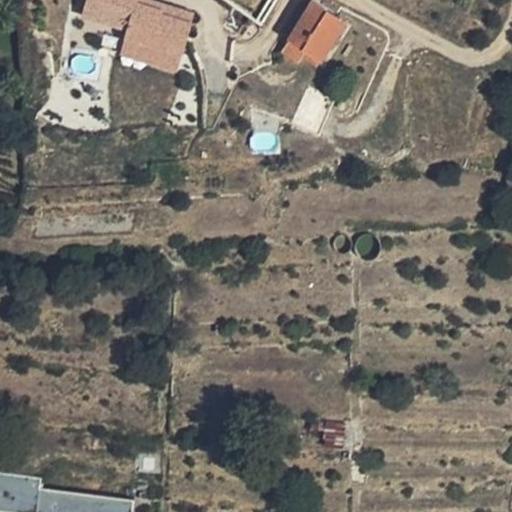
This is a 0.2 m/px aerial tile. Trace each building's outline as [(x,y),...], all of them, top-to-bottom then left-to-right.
[(124,37),(182,54),(192,21),(162,11),(163,8),(137,0),(136,0),(86,0),(82,15),(127,28),(124,37)] [(150,0),(136,0),(137,0),(163,8),(162,11),(192,21),(194,13),(150,0)] [(314,0),(311,0),(289,37),(321,58),(346,19),(314,0)] [(182,54),(124,37),(120,52),(178,69),(182,54)] [(336,94),(308,86),(297,124),(326,132),(336,94)] [(39,489),(40,479),(0,474),(0,510),(15,511),(132,511),(133,501),(39,489)]
